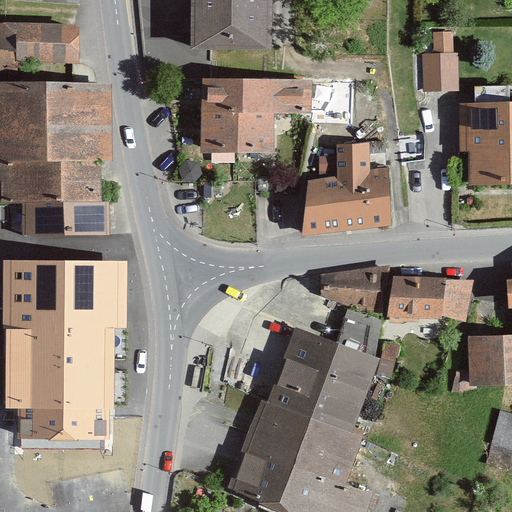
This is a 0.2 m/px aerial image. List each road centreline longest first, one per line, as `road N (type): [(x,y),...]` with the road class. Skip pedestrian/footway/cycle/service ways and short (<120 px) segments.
road 1 (tertiary): [(168,275),(511,246)]
road 2 (tertiary): [(168,275),(151,220),(115,0)]
road 3 (tertiary): [(155,511),(170,355),(168,275)]
